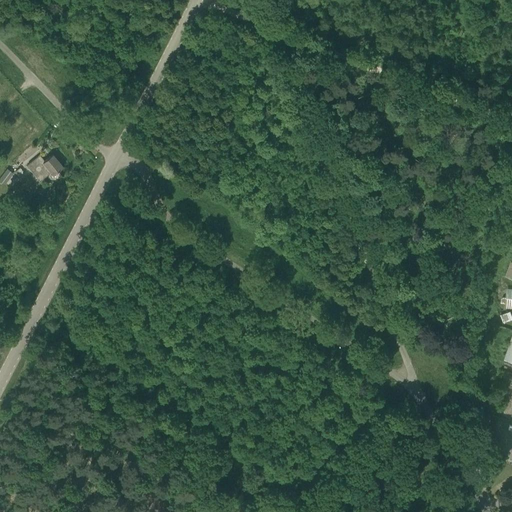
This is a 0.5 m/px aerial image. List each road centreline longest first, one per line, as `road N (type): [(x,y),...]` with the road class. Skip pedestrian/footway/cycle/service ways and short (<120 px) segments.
road 1 (unclassified): [(485,511),(418,392),(166,218),(143,173),(116,157)]
road 2 (track): [(418,392),(272,30)]
road 3 (track): [(511,123),(272,30)]
road 4 (unclassified): [(0,385),(116,157)]
road 5 (unclassified): [(116,157),(196,0)]
road 6 (unclassified): [(116,157),(92,145),(0,44)]
